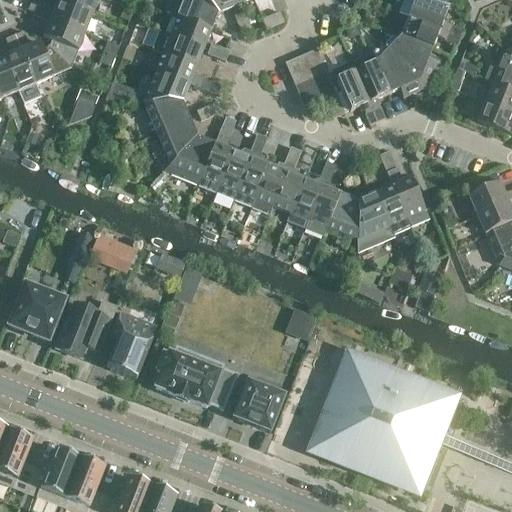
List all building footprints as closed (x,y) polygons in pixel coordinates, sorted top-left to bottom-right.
[(59,0),(58,4),(93,18),(100,0),(99,0),(59,0)] [(218,16),(201,0),(185,0),(177,22),(210,35),(218,16)] [(201,0),(218,16),(235,9),(231,0),(201,0)] [(235,9),(253,1),(252,0),(231,0),(235,9)] [(459,41),(462,33),(451,29),(443,26),(447,14),(416,1),(408,20),(459,41)] [(36,16),(86,36),(93,18),(58,4),(54,13),(39,7),(36,16)] [(121,21),(129,24),(133,13),(125,10),(121,21)] [(271,18),(275,28),(284,24),(280,14),(271,18)] [(239,28),(248,24),(245,15),(235,19),(239,28)] [(72,72),(79,54),(86,36),(36,16),(32,25),(47,31),(43,40),(52,44),(49,50),(72,72)] [(275,28),(271,18),(262,22),(266,32),(275,28)] [(445,44),(456,48),(459,41),(408,20),(400,39),(432,52),(437,40),(445,43),(445,44)] [(203,53),(205,49),(210,35),(177,22),(170,40),(203,53)] [(248,24),(239,28),(243,37),(252,33),(248,24)] [(14,38),(35,88),(72,72),(49,50),(42,53),(39,45),(30,49),(23,34),(14,38)] [(3,61),(18,95),(35,88),(14,38),(6,42),(12,57),(3,61)] [(387,53),(426,91),(436,67),(428,64),(432,52),(400,39),(387,53)] [(208,55),(203,53),(170,40),(163,57),(196,70),(200,61),(202,62),(206,60),(207,57),(208,55)] [(99,66),(111,71),(119,50),(107,45),(99,66)] [(216,61),(220,51),(211,47),(208,55),(207,57),(216,61)] [(220,51),(216,61),(226,64),(229,55),(220,51)] [(306,57),(316,79),(326,74),(317,52),(306,57)] [(403,101),(426,91),(387,53),(374,66),(388,98),(400,93),(403,101)] [(511,59),(507,55),(502,68),(492,64),(485,83),(495,87),(511,93),(511,59)] [(193,78),(195,72),(196,70),(163,57),(156,75),(189,87),(206,94),(210,84),(193,78)] [(305,83),(316,79),(306,57),(296,61),(305,83)] [(0,102),(0,103),(18,95),(3,61),(0,61),(0,102)] [(285,66),(287,70),(295,88),(305,83),(296,61),(285,66)] [(377,125),(385,122),(381,111),(379,112),(376,103),(388,98),(374,66),(355,75),(377,125)] [(458,72),(450,91),(458,94),(466,75),(458,72)] [(326,74),(316,79),(305,83),(295,88),(300,99),(331,85),(326,74)] [(144,106),(182,105),(189,87),(156,75),(144,106)] [(365,117),(370,128),(377,125),(355,75),(336,83),(350,114),(362,109),(365,117)] [(210,84),(206,94),(217,98),(220,88),(210,84)] [(324,99),(335,95),(331,85),(300,99),(304,109),(325,100),(324,99)] [(511,93),(495,87),(487,106),(511,115),(511,93)] [(98,99),(80,92),(68,128),(93,118),(98,99)] [(334,121),(344,117),(335,95),(324,99),(325,100),(334,121)] [(144,106),(157,137),(190,123),(182,105),(144,106)] [(206,110),(210,120),(219,116),(215,106),(206,110)] [(511,138),(511,115),(487,106),(479,125),(511,138)] [(210,120),(206,110),(197,114),(201,124),(210,120)] [(222,129),(232,133),(236,124),(226,120),(222,129)] [(198,140),(194,133),(190,123),(157,137),(170,168),(198,140)] [(233,154),(225,151),(232,133),(222,129),(215,147),(198,188),(217,196),(233,154)] [(254,146),(264,150),(267,141),(257,137),(254,146)] [(198,140),(170,168),(164,175),(198,188),(215,147),(198,140)] [(248,160),(251,161),(234,203),(252,210),(269,169),(258,164),(264,150),(254,146),(248,160)] [(287,159),(297,163),(301,154),(291,150),(287,159)] [(248,160),(236,156),(233,154),(217,196),(234,203),(251,161),(248,160)] [(383,167),(393,163),(389,154),(380,158),(383,167)] [(291,216),(304,183),(297,180),(299,174),(294,172),(297,163),(287,159),(284,167),(283,168),(288,170),(273,209),(291,216)] [(393,163),(383,167),(387,176),(397,172),(393,163)] [(269,169),(252,210),(269,217),(273,209),(288,170),(283,168),(284,167),(278,165),(276,172),(269,169)] [(323,174),(333,178),(336,169),(326,165),(323,174)] [(363,180),(373,176),(369,167),(359,171),(363,180)] [(425,214),(410,181),(402,185),(397,172),(387,176),(393,189),(407,222),(425,214)] [(333,178),(323,174),(319,183),(329,187),(333,178)] [(373,176),(363,180),(367,189),(376,185),(373,176)] [(291,216),(308,223),(309,223),(322,190),(304,183),(291,216)] [(471,199),(479,219),(511,205),(511,204),(511,194),(507,197),(502,185),(471,199)] [(407,222),(393,189),(375,196),(389,229),(389,230),(392,238),(393,238),(410,230),(407,222)] [(326,230),(340,197),(322,190),(309,223),(308,223),(305,231),(323,239),(326,230)] [(389,229),(375,196),(357,204),(358,243),(358,256),(394,241),(393,238),(392,238),(389,230),(389,229)] [(326,230),(358,243),(357,204),(340,197),(326,230)] [(487,237),(511,226),(511,207),(511,205),(479,219),(487,237)] [(511,226),(487,237),(501,268),(511,256),(511,226)] [(62,274),(72,278),(89,234),(79,230),(62,274)] [(135,246),(94,232),(86,256),(127,270),(135,246)] [(7,246),(14,249),(18,239),(11,236),(7,246)] [(511,256),(501,268),(511,272),(511,256)] [(167,259),(161,274),(179,281),(184,266),(167,259)] [(198,271),(184,266),(179,281),(173,297),(187,302),(198,271)] [(425,274),(418,291),(435,297),(441,280),(425,274)] [(47,292),(31,286),(29,289),(25,288),(9,328),(48,344),(64,303),(46,296),(47,292)] [(101,305),(97,316),(73,307),(56,351),(81,361),(85,350),(98,355),(116,310),(101,305)] [(294,310),(283,347),(306,354),(317,317),(294,310)] [(156,331),(119,316),(109,342),(116,345),(106,371),(136,383),(156,331)] [(163,357),(157,374),(161,376),(155,391),(206,411),(208,407),(223,413),(236,378),(221,372),(223,368),(176,350),(173,357),(169,356),(168,359),(163,357)] [(306,461),(419,507),(444,443),(460,403),(348,359),(306,461)] [(233,421),(270,435),(284,399),(279,397),(281,394),(279,389),(258,381),(253,383),(252,386),(247,384),(233,421)] [(22,466),(31,442),(7,433),(0,450),(0,486),(12,491),(22,466)] [(79,461),(54,451),(45,475),(35,500),(60,510),(79,461)] [(86,511),(94,494),(103,471),(79,461),(60,510),(65,511),(86,511)] [(24,496),(34,470),(22,466),(12,491),(24,496)] [(45,475),(34,470),(24,496),(35,500),(45,475)] [(114,511),(142,511),(151,490),(127,480),(118,503),(114,511)] [(151,490),(142,511),(170,511),(175,499),(151,490)] [(100,511),(106,499),(94,494),(86,511),(100,511)] [(114,511),(118,503),(106,499),(100,511),(114,511)]
